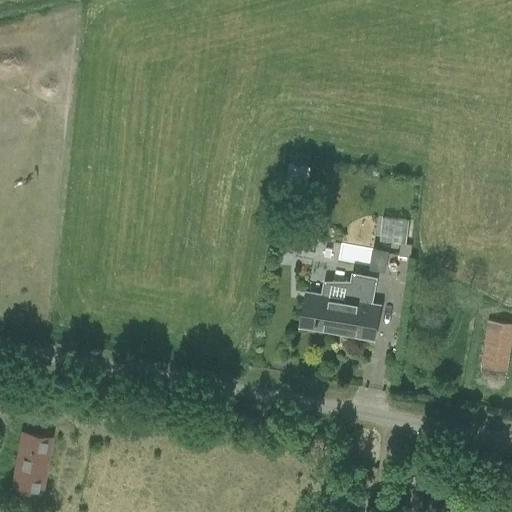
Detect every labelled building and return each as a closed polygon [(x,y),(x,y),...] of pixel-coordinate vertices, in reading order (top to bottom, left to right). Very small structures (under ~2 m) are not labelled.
[(403,241),(407,218),(381,214),(377,237),(403,241)] [(400,242),(400,243),(399,256),(410,257),(411,257),(412,244),(406,243),(400,242)] [(341,258),(365,263),(368,248),(344,243),(341,258)] [(368,247),(367,267),(383,268),(384,247),(368,247)] [(307,289),(305,303),(301,323),(338,330),(338,328),(344,330),(344,331),(375,337),(381,305),(371,303),(376,278),(354,274),(353,280),(324,280),(322,291),(307,289)] [(477,364),(504,370),(511,332),(511,322),(487,317),(477,364)] [(40,495),(50,436),(23,431),(12,490),(40,495)]
